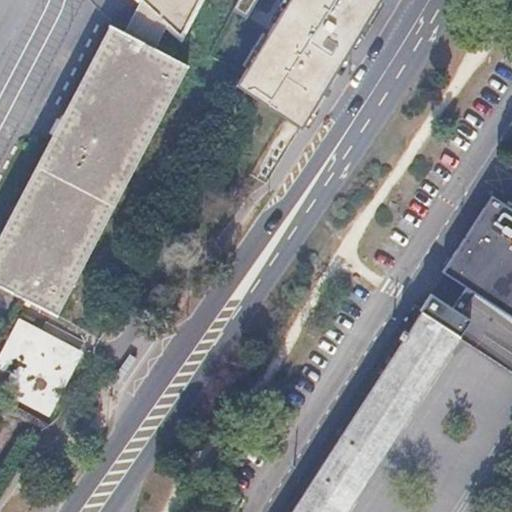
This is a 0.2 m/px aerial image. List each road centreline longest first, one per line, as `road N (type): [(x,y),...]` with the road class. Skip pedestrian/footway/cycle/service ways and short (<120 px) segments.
road 1 (secondary): [(420,0),(70,511)]
road 2 (secondary): [(111,511),(452,0)]
road 3 (residential): [(511,99),(249,511)]
